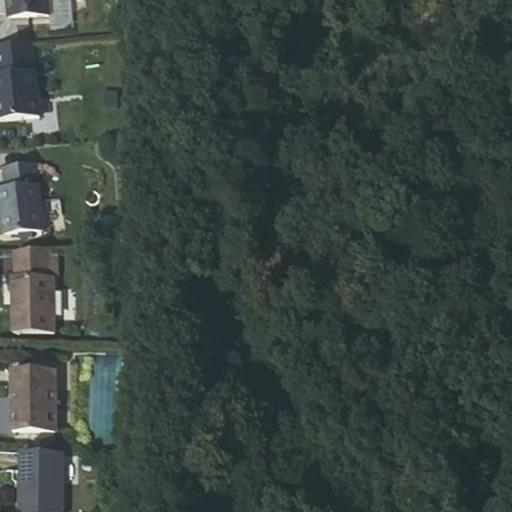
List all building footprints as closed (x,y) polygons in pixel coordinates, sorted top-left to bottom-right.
[(50,0),(6,0),(7,5),(10,5),(13,35),(53,32),(50,0)] [(35,60),(0,64),(0,79),(2,93),(0,93),(0,116),(0,119),(0,118),(0,138),(44,134),(35,60)] [(15,252),(55,248),(48,183),(16,187),(18,207),(3,209),(5,227),(12,227),(15,252)] [(61,266),(28,269),(32,294),(28,295),(34,350),(73,345),(67,290),(63,290),(61,266)] [(53,384),(10,385),(11,445),(54,445),(53,384)] [(22,467),(22,511),(63,511),(63,467),(22,467)]
